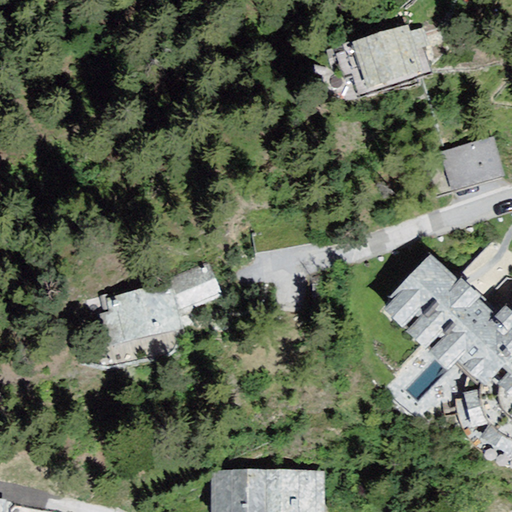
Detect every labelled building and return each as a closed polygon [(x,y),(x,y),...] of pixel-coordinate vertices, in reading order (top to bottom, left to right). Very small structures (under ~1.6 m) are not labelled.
[(332,54),(344,103),(423,82),(411,34),(332,54)] [(423,157),(435,197),(501,177),(489,137),(423,157)] [(511,256),(490,242),(443,288),(415,264),(361,322),(370,357),(444,419),(452,439),(477,462),(511,473),(511,256)] [(163,289),(89,302),(98,352),(172,339),(163,289)] [(201,474),(199,511),(317,511),(318,478),(201,474)]
